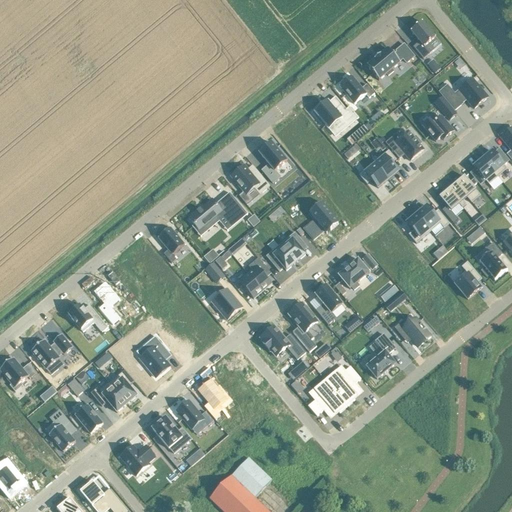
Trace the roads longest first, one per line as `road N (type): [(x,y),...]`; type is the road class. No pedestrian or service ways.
road 1 (residential): [(0,342),(409,0)]
road 2 (residential): [(511,295),(330,447),(236,336)]
road 3 (residential): [(236,336),(511,106)]
road 4 (residential): [(93,455),(236,336)]
road 5 (residential): [(425,0),(511,102)]
